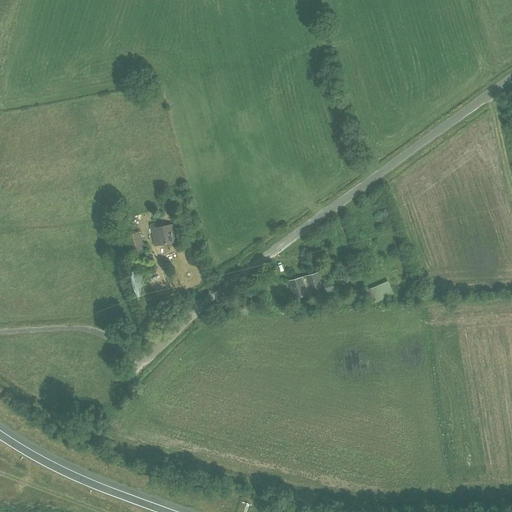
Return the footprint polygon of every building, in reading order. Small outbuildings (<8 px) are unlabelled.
[(155,246),(175,242),(172,225),(159,227),(159,223),(151,225),(155,246)] [(126,237),(132,253),(144,248),(138,232),(126,237)] [(339,268),(338,265),(336,259),(331,260),(328,261),(331,270),(339,268)] [(303,278),(302,277),(289,281),(294,299),(307,295),(312,293),(311,290),(322,287),(318,273),(306,276),(306,277),(303,278)] [(325,293),(349,287),(346,276),(323,282),(325,293)]
